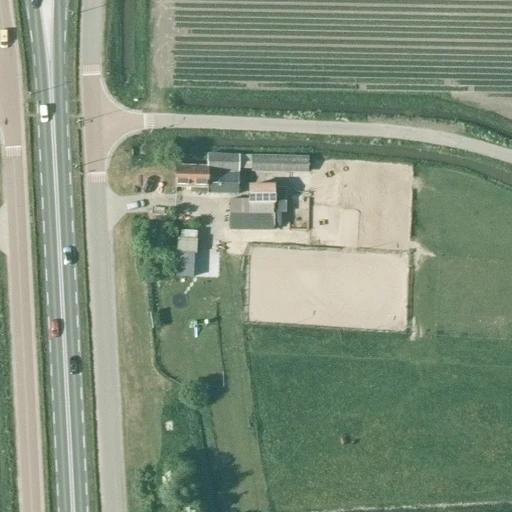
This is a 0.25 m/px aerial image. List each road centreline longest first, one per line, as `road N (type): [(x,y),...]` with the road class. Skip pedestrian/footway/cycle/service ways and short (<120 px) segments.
road 1 (unclassified): [(95,119),(366,130),(442,139),(511,160)]
road 2 (primary): [(72,511),(51,101)]
road 3 (unclassified): [(7,105),(30,511)]
road 4 (unclassified): [(95,119),(113,511)]
